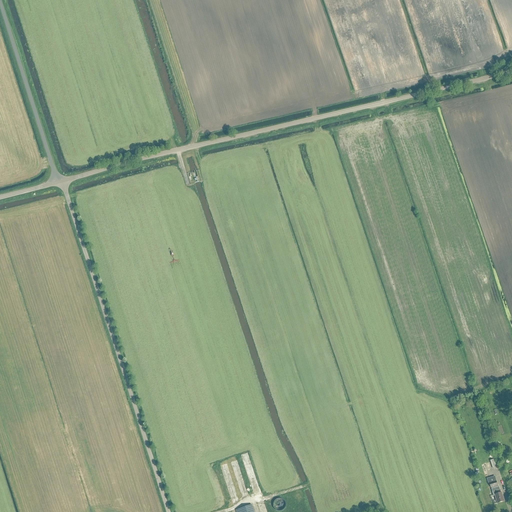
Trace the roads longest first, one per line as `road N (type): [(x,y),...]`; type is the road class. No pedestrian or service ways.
road 1 (tertiary): [(58,182),(511,70)]
road 2 (unclassified): [(58,182),(168,511)]
road 3 (unclassified): [(58,182),(0,2)]
